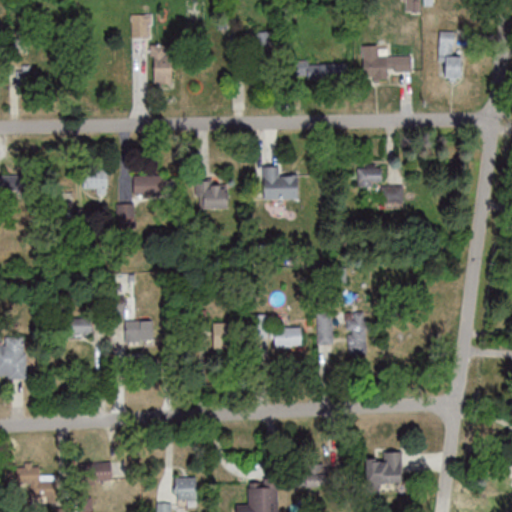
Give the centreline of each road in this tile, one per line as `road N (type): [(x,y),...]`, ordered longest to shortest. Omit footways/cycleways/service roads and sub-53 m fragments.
road 1 (residential): [(494,119),(0,127)]
road 2 (residential): [(441,511),(507,30)]
road 3 (residential): [(454,403),(0,425)]
